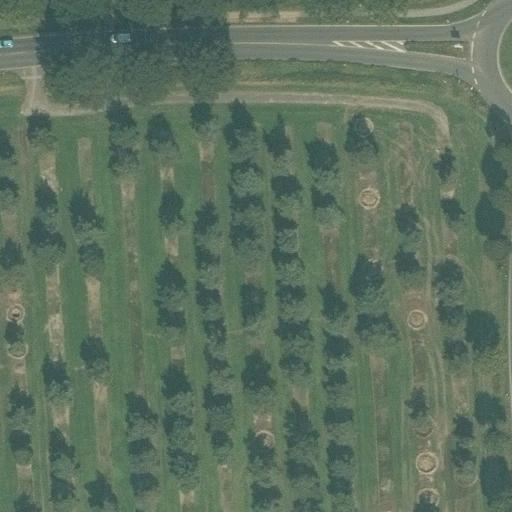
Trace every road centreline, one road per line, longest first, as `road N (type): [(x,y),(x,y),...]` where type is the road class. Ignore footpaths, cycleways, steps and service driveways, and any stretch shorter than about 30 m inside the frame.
road 1 (track): [(485,511),(460,130),(400,110),(286,99),(167,99),(46,112),(35,102),(34,53)]
road 2 (secondary): [(487,31),(231,44)]
road 3 (secondary): [(231,44),(484,75)]
road 4 (secondary): [(231,44),(0,57)]
